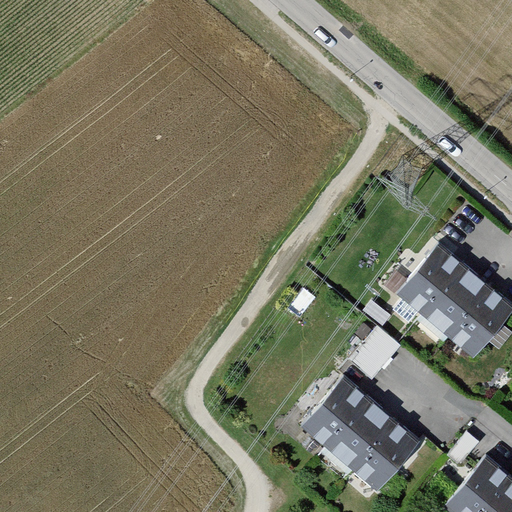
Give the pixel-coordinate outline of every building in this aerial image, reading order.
[(466,265),(442,245),(401,293),(426,314),(466,265)] [(493,286),(466,265),(426,314),(453,335),(493,286)] [(511,314),(511,302),(493,286),(453,335),(478,356),(511,314)] [(351,354),(374,375),(405,342),(382,321),(351,354)] [(371,399),(346,378),(306,427),(331,447),(371,399)] [(397,420),(371,399),(331,447),(357,469),(397,420)] [(422,441),(397,420),(357,469),(382,489),(422,441)] [(485,511),(511,480),(511,477),(489,458),(449,506),(456,511),(485,511)] [(511,511),(511,480),(485,511),(511,511)]
